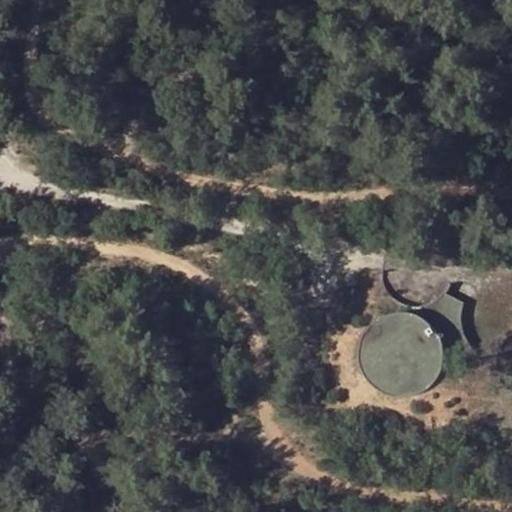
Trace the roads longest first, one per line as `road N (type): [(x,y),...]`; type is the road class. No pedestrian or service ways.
road 1 (track): [(511,511),(348,489),(300,472),(261,406),(243,319),(217,287),(163,261),(0,236)]
road 2 (track): [(39,0),(28,87),(48,121),(84,146),(191,175),(337,191),(511,192)]
road 3 (track): [(0,166),(74,203),(307,243)]
